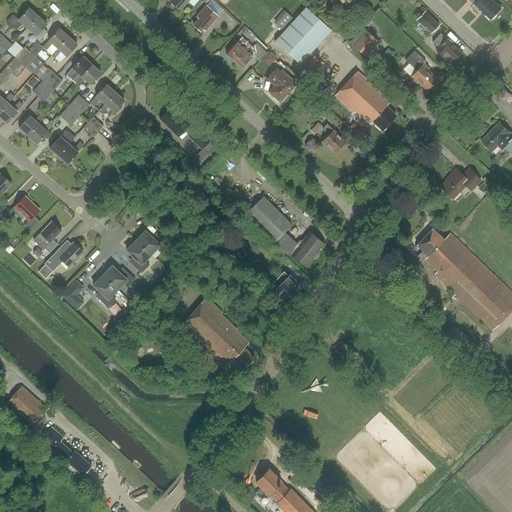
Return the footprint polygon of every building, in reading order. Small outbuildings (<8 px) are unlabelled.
[(170,0),(169,1),(170,2),(170,4),(173,7),(175,6),(180,10),(188,0),(170,0)] [(492,21),(502,10),(492,0),(471,0),(470,1),(476,6),(492,21)] [(205,32),(219,17),(207,6),(197,18),(199,19),(193,26),(200,33),(203,30),(205,32)] [(28,28),(38,16),(28,8),(18,20),(8,11),(3,18),(16,29),(22,23),(28,28)] [(331,31),(306,8),(275,42),(300,65),(331,31)] [(439,24),(425,11),(416,20),(431,34),(439,24)] [(38,16),(28,28),(21,35),(25,38),(31,31),(37,36),(47,24),(38,16)] [(56,48),(67,35),(59,27),(41,47),(45,50),(51,44),(56,48)] [(363,55),(377,41),(366,31),(353,45),(363,55)] [(449,64),(461,52),(441,33),(433,42),(439,48),(436,51),(449,64)] [(56,48),(50,55),(57,61),(60,61),(65,56),(66,57),(78,44),(67,35),(56,48)] [(235,42),(224,54),(226,55),(226,58),(228,59),(231,60),(241,69),(243,67),(245,67),(247,65),(247,62),(253,55),(258,60),(266,51),(256,42),(251,47),(241,38),(237,43),(235,42)] [(16,56),(23,49),(16,42),(8,51),(15,58),(16,56)] [(22,61),(30,51),(25,47),(23,49),(16,56),(22,61)] [(414,50),(405,59),(416,70),(410,76),(418,84),(419,83),(427,90),(436,80),(427,71),(429,70),(427,68),(428,68),(423,63),(425,61),(414,50)] [(22,61),(27,66),(31,61),(35,57),(36,56),(30,51),(22,61)] [(12,72),(22,61),(16,56),(15,58),(7,67),(0,74),(0,85),(12,71),(12,72)] [(80,76),(91,64),(82,56),(66,74),(70,77),(75,71),(80,76)] [(31,61),(39,69),(43,64),(36,57),(35,57),(31,61)] [(26,67),(27,66),(22,61),(12,72),(18,76),(26,67)] [(31,61),(27,66),(26,67),(34,75),(39,69),(31,61)] [(91,64),(80,76),(75,82),(78,85),(83,79),(89,84),(100,72),(91,64)] [(49,85),(58,75),(52,70),(51,71),(46,67),(38,76),(43,80),(49,85)] [(277,69),(267,79),(275,87),(269,93),(271,94),(271,96),(273,98),(275,98),(280,102),(295,86),(277,69)] [(383,130),(397,116),(387,107),(390,103),(385,98),(385,97),(359,71),(336,95),(354,113),(358,110),(372,124),(374,122),(383,130)] [(49,85),(54,90),(63,80),(58,75),(49,85)] [(39,96),(49,85),(43,80),(38,76),(37,77),(42,81),(33,91),(39,96)] [(104,104),(115,92),(105,83),(90,101),(93,104),(98,98),(104,104)] [(45,101),(54,90),(49,85),(39,96),(45,101)] [(104,104),(99,109),(102,112),(107,106),(113,111),(123,99),(115,92),(104,104)] [(0,110),(7,103),(10,100),(12,97),(8,94),(3,100),(0,96),(0,110)] [(75,109),(85,99),(79,94),(70,104),(75,109)] [(75,109),(81,114),(90,104),(85,99),(75,109)] [(7,103),(0,110),(0,118),(6,124),(22,106),(18,102),(13,108),(7,103)] [(66,120),(75,109),(70,104),(60,115),(66,120)] [(172,105),(160,118),(179,136),(184,130),(203,147),(211,139),(197,126),(195,127),(172,105)] [(71,125),(81,114),(75,109),(66,120),(71,125)] [(28,135),(38,124),(44,117),(40,114),(35,120),(30,116),(20,128),(28,135)] [(89,121),(99,130),(104,125),(94,116),(89,121)] [(94,136),(99,130),(89,121),(84,127),(94,136)] [(38,124),(28,135),(37,143),(53,125),(49,122),(44,128),(38,124)] [(500,122),(482,141),(494,152),(511,132),(500,122)] [(328,134),(322,142),(334,153),(346,141),(327,124),(323,129),(328,134)] [(58,156),(69,143),(75,137),(74,136),(71,134),(66,130),(61,136),(59,135),(58,136),(48,147),(58,156)] [(69,143),(58,156),(67,164),(84,145),(80,142),(75,148),(69,143)] [(471,191),(481,180),(469,169),(463,175),(456,169),(451,173),(452,174),(441,186),(453,197),(464,185),(471,191)] [(0,197),(12,184),(1,174),(0,174),(0,197)] [(223,193),(228,198),(233,193),(228,188),(223,193)] [(239,209),(249,199),(238,188),(233,193),(228,198),(239,209)] [(275,241),(293,223),(265,195),(248,212),(275,241)] [(40,211),(25,196),(14,207),(28,221),(24,226),(30,232),(39,223),(34,217),(40,211)] [(0,221),(10,212),(4,207),(0,210),(0,221)] [(53,240),(62,231),(52,222),(33,241),(43,250),(45,248),(49,253),(58,244),(53,240)] [(494,330),(511,311),(511,291),(451,233),(445,240),(433,229),(417,245),(424,252),(420,257),(425,261),(426,260),(438,271),(435,274),(494,330)] [(136,240),(151,255),(156,250),(160,254),(168,246),(157,236),(153,240),(144,232),(136,240)] [(308,266),(325,244),(311,233),(305,241),(302,241),(292,254),(308,266)] [(144,262),(151,255),(136,240),(126,251),(134,260),(130,264),(141,274),(149,266),(144,262)] [(69,268),(83,253),(73,243),(65,252),(61,248),(44,265),(53,272),(62,262),(69,268)] [(52,273),(45,265),(38,272),(46,279),(52,273)] [(103,275),(118,290),(123,284),(127,289),(135,280),(124,270),(120,274),(111,266),(103,275)] [(285,271),(273,283),(277,286),(275,288),(281,294),(283,292),(289,298),(290,297),(291,299),(296,294),(295,292),(301,287),(285,271)] [(111,296),(118,290),(103,275),(92,286),(101,294),(97,298),(108,309),(115,301),(111,296)] [(78,279),(64,295),(80,310),(88,301),(80,295),(87,287),(78,279)] [(242,371),(255,358),(244,348),(250,342),(237,330),(239,329),(222,313),(223,311),(208,297),(179,327),(223,369),(231,361),(242,371)] [(32,426),(47,409),(22,386),(7,403),(32,426)] [(83,476),(91,466),(74,450),(72,452),(60,441),(63,438),(51,428),(41,439),(83,476)] [(285,511),(313,511),(290,488),(289,490),(275,476),(277,474),(270,467),(256,481),(277,502),(276,503),(285,511)]
